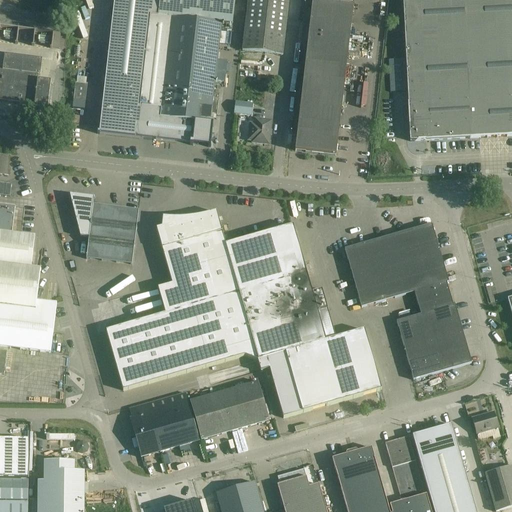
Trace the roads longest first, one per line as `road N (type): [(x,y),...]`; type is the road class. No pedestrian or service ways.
road 1 (unclassified): [(491,377),(473,391),(150,485),(117,469),(96,404)]
road 2 (unclassified): [(446,188),(324,190),(69,161),(29,166)]
road 3 (unclassified): [(96,404),(29,166)]
road 4 (unclassified): [(446,188),(494,362),(491,377)]
